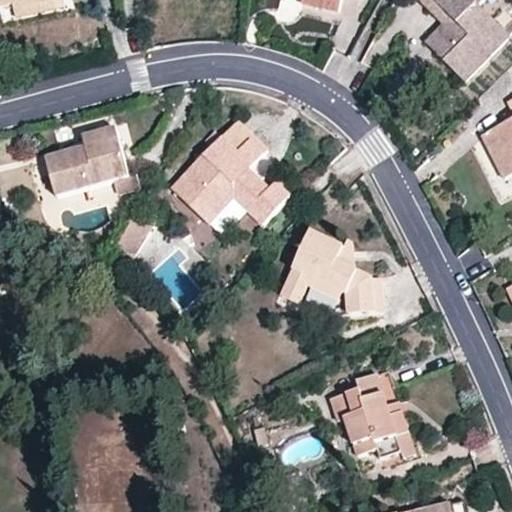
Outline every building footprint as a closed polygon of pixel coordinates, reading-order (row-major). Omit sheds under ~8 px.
[(0,0),(0,9),(14,7),(15,13),(63,2),(62,0),(0,0)] [(341,15),(344,0),(305,0),(305,2),(304,7),(341,15)] [(426,44),(432,50),(454,27),(426,0),(418,0),(418,1),(442,26),(426,44)] [(426,0),(454,27),(432,50),(467,84),(511,39),(482,9),(491,0),(426,0)] [(65,9),(63,2),(15,13),(17,20),(65,9)] [(511,101),(510,102),(511,105),(511,122),(509,123),(484,136),(506,181),(511,178),(511,101)] [(240,124),(223,140),(239,156),(252,142),(256,139),(240,124)] [(120,140),(118,130),(84,140),(87,150),(120,140)] [(131,180),(120,140),(87,150),(48,161),(59,200),(118,184),(131,180)] [(262,228),(292,199),(277,184),(271,190),(251,171),(258,164),(265,155),(252,142),(239,156),(223,140),(205,158),(204,158),(173,192),(210,228),(235,204),(262,228)] [(277,184),(258,164),(251,171),(271,190),(277,184)] [(131,180),(118,184),(121,198),(142,192),(139,178),(131,180)] [(147,239),(154,226),(137,218),(130,230),(147,239)] [(137,257),(147,239),(130,230),(119,249),(137,257)] [(372,279),(356,272),(350,270),(347,251),(313,235),(283,299),(300,307),(309,288),(313,281),(344,296),(348,299),(351,315),(384,313),(380,279),(372,279)] [(353,245),(347,251),(350,270),(356,272),(353,245)] [(340,304),(344,296),(313,281),(309,288),(340,304)] [(411,433),(389,372),(359,383),(362,393),(331,403),(338,425),(346,424),(358,458),(378,452),(382,462),(402,455),(398,438),(411,433)] [(419,457),(411,433),(398,438),(402,455),(406,461),(419,457)]
